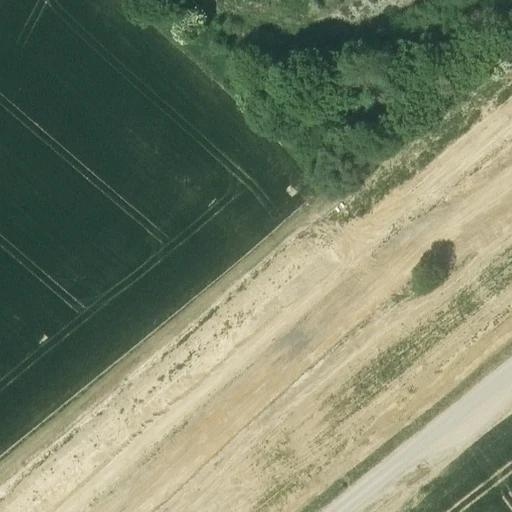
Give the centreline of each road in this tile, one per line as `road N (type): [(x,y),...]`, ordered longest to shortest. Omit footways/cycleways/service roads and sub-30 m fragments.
road 1 (track): [(511,174),(356,296),(117,511)]
road 2 (track): [(332,194),(0,477)]
